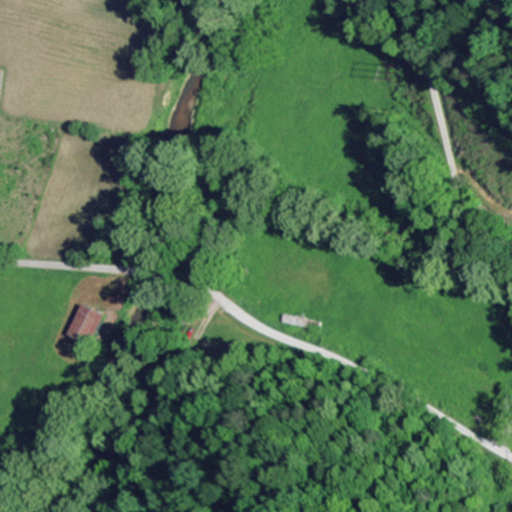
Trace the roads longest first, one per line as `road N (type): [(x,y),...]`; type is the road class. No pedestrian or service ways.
road 1 (residential): [(511,458),(339,361),(254,327),(183,278),(0,262)]
road 2 (residential): [(442,111),(480,211),(511,240),(498,451)]
